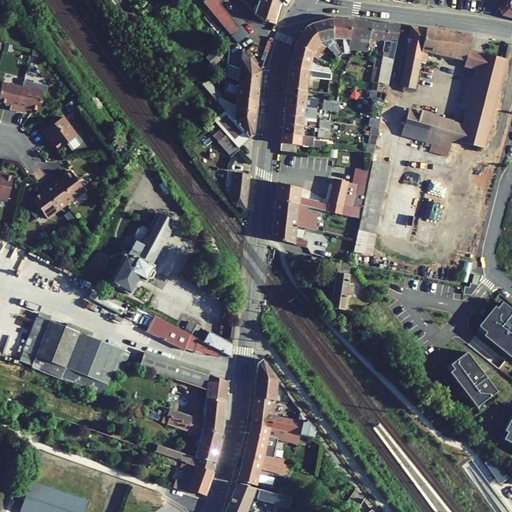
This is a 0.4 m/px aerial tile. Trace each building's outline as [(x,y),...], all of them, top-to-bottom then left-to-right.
[(204,0),(203,2),(211,12),(216,18),(237,44),(247,36),(240,27),(239,28),(219,4),(224,0),(204,0)] [(274,24),(280,4),(276,0),(240,0),(254,14),(254,15),(263,22),(274,24)] [(511,0),(507,0),(501,12),(503,17),(511,18),(511,0)] [(145,16),(153,8),(149,4),(141,13),(145,16)] [(211,22),(216,18),(211,12),(206,16),(211,22)] [(333,38),(331,19),(311,24),(319,42),(322,41),(333,38)] [(349,39),(351,20),(331,19),(333,38),(334,38),(342,39),(342,43),(344,53),(347,52),(348,50),(349,39)] [(358,38),(359,21),(351,20),(349,39),(348,50),(356,51),(358,38)] [(358,38),(356,51),(367,52),(368,47),(369,39),(371,23),(359,21),(358,38)] [(368,47),(370,47),(372,39),(385,40),(387,24),(371,23),(369,39),(368,47)] [(319,42),(311,24),(306,27),(294,45),(312,53),(312,55),(317,59),(326,46),(322,41),(319,42)] [(386,57),(393,59),(397,42),(399,26),(387,24),(385,40),(390,41),(387,53),(383,53),(382,56),(386,57)] [(465,61),(468,50),(471,36),(410,27),(400,88),(401,90),(412,93),(419,63),(421,52),(427,53),(465,61)] [(331,46),(336,43),(334,38),(333,38),(322,41),(326,46),(327,48),(331,45),(331,46)] [(223,56),(212,43),(206,48),(211,53),(218,61),(223,56)] [(12,45),(4,44),(3,51),(11,52),(12,45)] [(312,53),(294,45),(289,68),(308,71),(330,74),(330,70),(310,63),(312,55),(312,53)] [(331,46),(331,45),(327,48),(337,58),(339,56),(331,46)] [(259,81),(261,71),(242,49),(239,70),(259,81)] [(465,61),(464,67),(480,72),(484,54),(468,50),(465,61)] [(419,63),(425,64),(427,53),(421,52),(419,63)] [(218,61),(211,53),(205,58),(213,66),(218,61)] [(461,143),(482,148),(505,60),(484,54),(480,72),(478,81),(470,111),(465,128),(461,143)] [(378,82),(388,85),(393,59),(386,57),(382,56),(382,59),(380,68),(379,75),(378,82)] [(375,58),(373,67),(380,68),(382,59),(375,58)] [(225,77),(258,92),(259,81),(239,70),(226,65),(226,69),(225,77)] [(373,67),(371,82),(372,82),(377,83),(378,82),(379,75),(380,68),(373,67)] [(289,68),(286,89),(306,91),(307,78),(329,80),(330,78),(330,74),(308,71),(289,68)] [(223,90),(257,105),(258,92),(225,77),(224,84),(223,90)] [(478,81),(466,78),(458,108),(470,111),(478,81)] [(25,108),(38,111),(43,87),(42,84),(24,80),(22,88),(17,111),(24,113),(25,108)] [(253,135),(256,115),(235,106),(222,99),(222,102),(219,96),(220,95),(206,80),(202,84),(225,110),(226,111),(249,139),(253,135)] [(1,83),(0,88),(0,102),(10,105),(9,110),(17,111),(22,88),(1,83)] [(305,97),(306,91),(286,89),(285,96),(305,98),(305,97)] [(256,115),(257,105),(223,90),(223,96),(236,101),(235,106),(256,115)] [(385,100),(386,93),(376,91),(375,98),(385,100)] [(317,99),(305,97),(305,98),(285,96),(284,105),(304,107),(316,109),(317,99)] [(371,98),(370,105),(382,106),(384,100),(375,99),(371,98)] [(323,100),(321,110),(336,112),(338,101),(323,100)] [(304,107),(284,105),(283,115),(303,117),(315,118),(316,112),(304,110),(304,107)] [(214,121),(226,111),(225,110),(213,120),(214,121)] [(330,118),(331,112),(320,110),(319,116),(330,118)] [(226,134),(238,149),(249,139),(226,111),(214,121),(221,129),(226,134)] [(408,111),(400,135),(431,144),(449,149),(452,140),(447,139),(452,124),(408,111)] [(282,124),(302,126),(314,128),(315,122),(303,121),(303,117),(283,115),(282,124)] [(49,139),(58,150),(77,136),(62,117),(41,133),(47,140),(49,139)] [(370,118),(369,127),(370,127),(378,128),(379,120),(370,118)] [(319,119),(318,128),(329,129),(330,120),(319,119)] [(200,128),(194,122),(186,129),(191,135),(200,128)] [(282,124),(281,134),(313,137),(314,131),(302,130),(302,126),(282,124)] [(465,128),(452,124),(447,139),(452,140),(461,143),(465,128)] [(378,128),(370,127),(369,131),(369,135),(376,136),(378,128)] [(318,128),(317,137),(328,139),(329,129),(318,128)] [(212,136),(217,142),(226,134),(221,129),(212,136)] [(217,142),(230,157),(238,149),(226,134),(217,142)] [(326,142),(313,140),(313,137),(281,134),(280,143),(297,145),(326,148),(326,142)] [(374,145),(376,136),(369,135),(367,144),(374,145)] [(280,143),(279,151),(296,153),(297,145),(280,143)] [(373,154),(374,145),(367,144),(366,144),(365,153),(373,154)] [(429,151),(447,156),(449,149),(431,144),(429,151)] [(372,162),(353,251),(371,255),(389,166),(372,162)] [(359,219),(369,172),(355,169),(352,183),(333,178),(328,203),(299,197),(300,188),(276,183),(274,199),(307,206),(359,219)] [(57,178),(49,184),(65,205),(84,191),(70,171),(58,180),(57,178)] [(235,206),(245,209),(249,175),(227,172),(225,192),(235,206)] [(149,178),(170,206),(176,201),(155,173),(149,178)] [(0,199),(7,201),(12,177),(0,174),(0,199)] [(115,186),(108,182),(104,190),(111,193),(115,186)] [(65,205),(49,184),(42,189),(44,191),(32,199),(46,219),(65,205)] [(274,199),(272,213),(296,219),(295,226),(315,231),(317,213),(306,211),(307,206),(274,199)] [(400,211),(395,231),(408,235),(413,214),(400,211)] [(270,239),(306,248),(307,242),(294,239),(295,226),(296,219),(272,213),(270,239)] [(123,258),(108,285),(130,295),(138,279),(145,282),(146,278),(150,278),(153,273),(151,271),(151,270),(153,267),(150,265),(172,223),(157,215),(135,257),(129,255),(127,259),(123,258)] [(93,256),(88,267),(101,273),(107,262),(93,256)] [(336,274),(335,274),(330,307),(343,309),(345,294),(351,295),(353,285),(347,284),(348,276),(347,276),(347,273),(348,273),(349,268),(350,266),(346,266),(347,262),(339,260),(338,261),(330,259),(328,265),(328,267),(337,268),(336,274)] [(363,287),(367,283),(357,271),(353,274),(363,287)] [(368,298),(373,303),(379,298),(367,283),(363,287),(371,296),(368,298)] [(511,310),(502,302),(478,332),(511,359),(511,310)] [(145,332),(153,336),(161,320),(154,317),(145,332)] [(38,318),(20,364),(46,374),(63,327),(38,318)] [(185,348),(204,354),(204,353),(219,357),(220,351),(215,349),(190,336),(184,332),(176,328),(171,326),(168,331),(165,329),(167,324),(161,320),(153,336),(184,351),(185,348)] [(190,336),(196,325),(189,322),(184,332),(190,336)] [(199,327),(196,325),(190,336),(215,349),(220,351),(231,357),(232,345),(208,332),(205,337),(196,333),(199,327)] [(123,350),(63,327),(46,374),(105,397),(123,350)] [(496,393),(466,353),(445,368),(476,408),(496,393)] [(139,368),(174,380),(179,366),(143,354),(139,368)] [(256,363),(254,386),(275,389),(277,380),(262,359),(256,363)] [(163,415),(168,417),(222,436),(228,382),(210,377),(200,373),(179,366),(174,380),(206,390),(203,419),(193,414),(192,414),(191,417),(168,409),(167,412),(164,411),(163,415)] [(254,386),(253,397),(272,400),(274,400),(275,389),(254,386)] [(253,397),(252,405),(271,408),(272,400),(253,397)] [(252,405),(251,424),(269,428),(274,429),(299,435),(300,435),(302,423),(270,414),(271,408),(252,405)] [(511,414),(499,438),(511,444),(511,414)] [(160,446),(158,453),(177,460),(182,462),(213,473),(222,436),(168,417),(166,424),(200,435),(194,457),(160,446)] [(269,428),(251,424),(242,457),(279,466),(281,459),(273,457),(277,439),(297,444),(299,435),(274,429),(269,428)] [(158,453),(154,452),(151,458),(175,466),(177,460),(158,453)] [(494,456),(483,463),(498,484),(509,477),(494,456)] [(242,457),(237,480),(256,486),(261,467),(270,470),(269,472),(285,476),(287,468),(279,466),(242,457)] [(213,473),(182,462),(180,467),(186,469),(181,482),(175,480),(172,488),(185,493),(187,490),(204,496),(213,473)] [(83,511),(88,501),(30,481),(23,501),(18,511),(83,511)] [(235,486),(222,511),(244,511),(254,489),(240,485),(235,482),(235,486)] [(259,490),(256,499),(287,508),(288,504),(291,505),(293,499),(259,490)] [(346,501),(340,511),(353,511),(357,506),(346,501)] [(367,511),(360,501),(357,506),(353,511),(367,511)]
